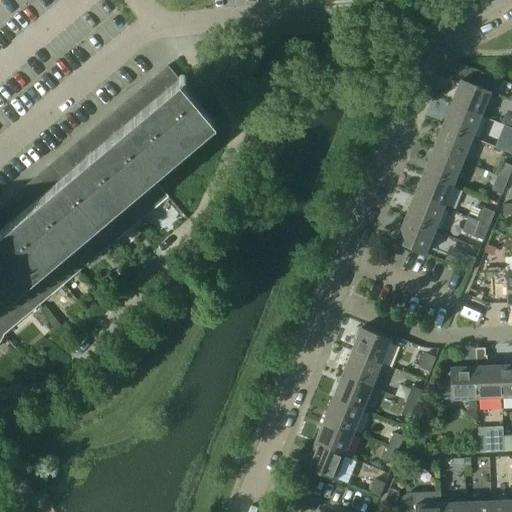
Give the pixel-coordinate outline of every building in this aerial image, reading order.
[(0,329),(4,334),(168,196),(147,171),(211,117),(168,66),(0,207),(0,329)] [(481,115),(491,91),(461,79),(451,103),(481,115)] [(472,138),(481,115),(451,103),(442,126),(472,138)] [(463,161),(472,138),(442,126),(433,149),(463,161)] [(454,184),(463,161),(433,149),(424,172),(454,184)] [(507,179),(511,166),(511,164),(503,161),(497,175),(507,179)] [(444,207),(454,184),(424,172),(414,195),(444,207)] [(501,193),(507,179),(497,175),(491,189),(501,193)] [(435,230),(444,207),(414,195),(405,218),(435,230)] [(511,212),(511,201),(503,202),(504,212),(511,212)] [(488,226),(494,211),(484,207),(478,221),(488,226)] [(467,217),(463,229),(474,233),(478,221),(467,217)] [(425,254),(435,230),(405,218),(395,242),(425,254)] [(483,239),(488,226),(478,221),(473,235),(483,239)] [(470,272),(476,258),(466,253),(460,268),(470,272)] [(391,339),(361,327),(352,351),(382,363),(391,339)] [(501,397),(500,365),(485,366),(485,355),(486,355),(485,347),(475,348),(477,398),(501,397)] [(477,398),(475,348),(465,348),(466,356),(467,366),(450,367),(451,378),(438,379),(439,405),(452,405),(451,399),(477,398)] [(372,386),(382,363),(352,351),(342,374),(372,386)] [(430,371),(436,357),(426,353),(420,367),(430,371)] [(511,364),(500,365),(501,397),(511,396),(511,364)] [(363,409),(372,386),(342,374),(333,397),(363,409)] [(417,404),(422,390),(412,386),(407,400),(417,404)] [(354,432),(363,409),(333,397),(324,420),(354,432)] [(411,418),(417,404),(407,400),(401,414),(411,418)] [(344,455),(354,432),(324,420),(314,443),(344,455)] [(398,450),(404,436),(394,432),(388,446),(398,450)] [(511,449),(511,435),(488,435),(488,449),(511,449)] [(334,479),(344,455),(314,443),(305,467),(334,479)] [(393,464),(398,450),(388,446),(383,460),(393,464)] [(379,497),(385,483),(375,479),(369,493),(379,497)] [(441,511),(441,503),(440,493),(411,495),(409,495),(407,495),(406,496),(404,497),(403,499),(403,500),(402,502),(402,503),(402,505),(402,507),(403,508),(404,510),(405,511),(406,511),(441,511)] [(511,511),(511,499),(490,501),(490,511),(511,511)] [(490,511),(490,501),(466,502),(465,511),(490,511)] [(465,511),(466,502),(441,503),(441,511),(465,511)]
